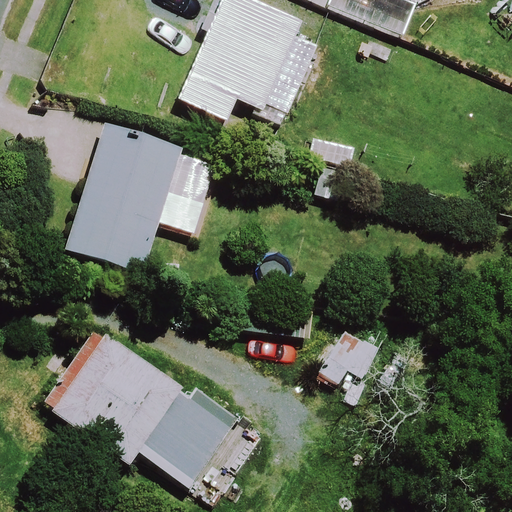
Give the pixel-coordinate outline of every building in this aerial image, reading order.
[(297,32),(226,0),(178,108),(226,129),(237,104),(285,125),(311,67),(286,56),(297,32)] [(168,88),(111,73),(105,95),(162,110),(168,88)] [(181,161),(106,137),(65,259),(141,284),(181,161)] [(305,323),(247,313),(244,335),(301,344),(305,323)] [(402,328),(345,319),(314,379),(365,405),(402,328)] [(129,475),(122,484),(157,508),(173,485),(191,497),(233,436),(92,339),(41,414),(129,475)]
